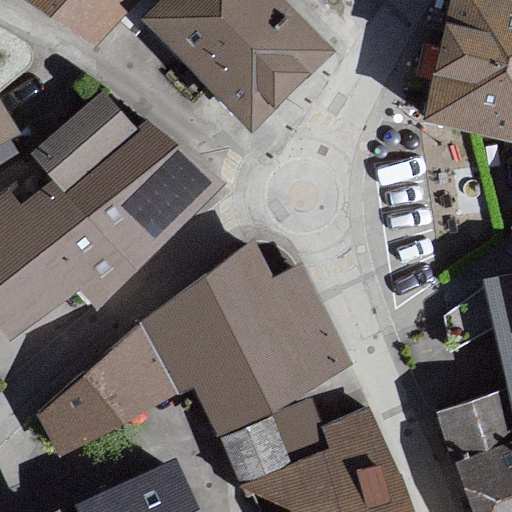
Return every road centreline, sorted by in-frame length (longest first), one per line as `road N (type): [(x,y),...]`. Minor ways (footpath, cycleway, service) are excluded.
road 1 (residential): [(0,414),(224,223),(256,210)]
road 2 (residential): [(333,232),(432,511)]
road 3 (residential): [(320,150),(410,0)]
